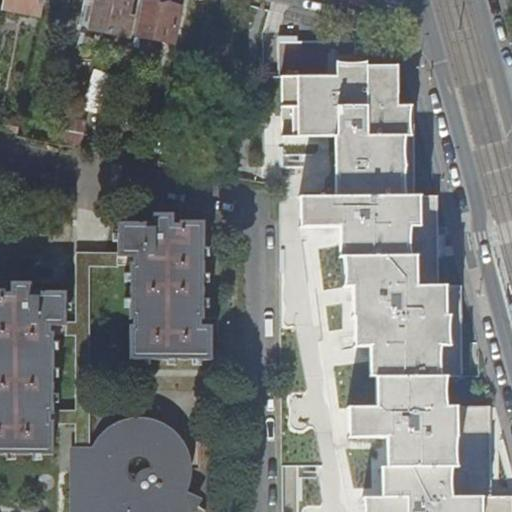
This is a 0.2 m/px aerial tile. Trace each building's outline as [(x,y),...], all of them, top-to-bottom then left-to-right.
[(5,0),(4,10),(43,18),(46,4),(46,0),(5,0)] [(46,0),(46,4),(56,6),(53,22),(82,29),(82,26),(87,0),(46,0)] [(98,0),(87,0),(82,26),(93,28),(98,0)] [(98,0),(93,28),(92,31),(132,39),(135,21),(129,19),(133,0),(98,0)] [(183,8),(144,1),(136,38),(175,46),(183,8)] [(249,24),(241,23),(236,21),(216,17),(208,57),(233,63),(229,82),(237,83),(249,24)] [(358,66),(358,53),(358,39),(337,32),(337,42),(299,43),(299,38),(280,39),(280,75),(282,75),(284,139),(325,138),(332,138),(332,198),(304,199),(304,230),(334,230),(342,230),(342,259),(352,260),(352,276),(352,289),(354,289),(354,319),(356,319),(356,338),(378,338),(378,349),(372,349),(372,379),(378,379),(378,409),(358,409),(358,426),(362,426),(362,440),(389,440),(390,469),(384,469),(384,498),(373,498),(373,511),(511,511),(511,497),(493,497),(492,407),(445,407),(444,377),(463,378),(463,368),(462,287),(439,287),(439,258),(439,246),(438,198),(416,198),(415,108),(398,107),(399,66),(368,66),(358,66)] [(118,69),(130,71),(134,53),(121,51),(118,69)] [(369,53),(358,53),(358,66),(368,66),(369,53)] [(156,162),(158,150),(144,147),(142,159),(156,162)] [(133,265),(133,270),(133,321),(136,321),(136,327),(133,327),(133,361),(214,362),(214,359),(214,328),(203,328),(203,321),(206,321),(206,319),(208,223),(184,223),(183,226),(176,226),(176,215),(156,215),(156,225),(121,225),(121,255),(121,259),(137,259),(137,265),(133,265)] [(77,416),(77,449),(92,450),(93,449),(93,417),(93,377),(93,370),(94,270),(133,270),(133,265),(137,265),(137,259),(121,259),(121,255),(79,254),(77,416)] [(67,327),(67,295),(32,294),(32,285),(13,285),(13,296),(6,296),(6,293),(3,293),(0,292),(0,456),(9,457),(10,463),(11,463),(11,457),(35,457),(35,463),(37,463),(37,457),(54,458),(55,426),(55,397),(61,396),(60,395),(55,395),(55,372),(61,372),(61,370),(55,370),(55,345),(61,345),(61,343),(55,343),(55,327),(67,327)] [(356,349),(372,349),(378,349),(378,338),(356,338),(356,349)] [(350,440),(362,440),(362,426),(358,426),(358,409),(349,409),(350,425),(350,440)] [(72,511),(197,511),(198,511),(204,500),(189,494),(192,485),(194,473),(193,464),(191,454),(187,445),(181,437),(173,429),(163,423),(152,419),(147,419),(143,418),(133,419),(124,421),(117,424),(106,431),(98,440),(93,449),(92,450),(77,449),(73,449),(73,473),(72,511)] [(373,511),(373,498),(365,498),(365,511),(373,511)]
